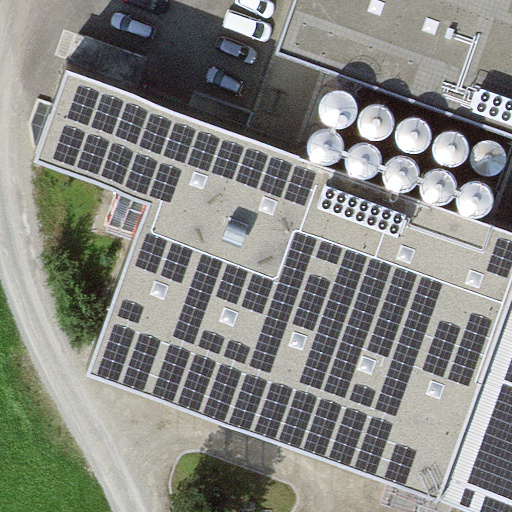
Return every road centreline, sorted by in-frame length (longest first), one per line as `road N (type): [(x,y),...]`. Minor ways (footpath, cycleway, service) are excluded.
road 1 (track): [(135,511),(91,426),(0,192)]
road 2 (track): [(0,166),(13,0)]
